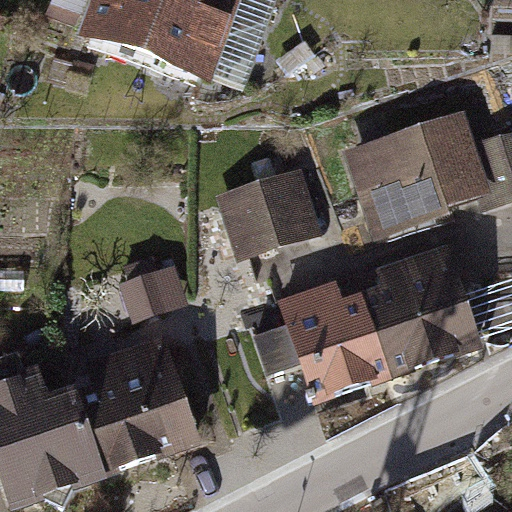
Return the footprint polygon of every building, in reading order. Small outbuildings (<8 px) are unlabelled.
[(94,21),(101,0),(59,0),(56,9),(94,21)] [(101,0),(94,21),(89,37),(214,80),(216,77),(242,0),(101,0)] [(261,93),(285,0),(242,0),(216,77),(261,93)] [(376,167),(361,172),(385,244),(458,219),(454,206),(494,192),(479,151),(469,122),(372,155),(376,167)] [(511,141),(479,151),(494,192),(501,214),(511,210),(511,141)] [(302,179),(231,202),(251,265),(322,242),(302,179)] [(454,256),(395,277),(401,293),(377,302),(406,383),(489,353),(454,256)] [(174,278),(131,293),(142,325),(164,318),(185,311),(174,278)] [(352,310),(347,295),(288,316),(293,330),(255,344),(270,386),(308,372),(320,404),(312,407),(315,416),(406,383),(377,302),(352,310)] [(109,393),(88,401),(116,480),(205,450),(170,346),(101,369),(109,393)] [(116,480),(88,401),(62,409),(52,381),(0,398),(0,438),(25,511),(53,502),(74,511),(84,491),(116,480)] [(511,511),(511,507),(488,460),(396,503),(405,511),(511,511)]
